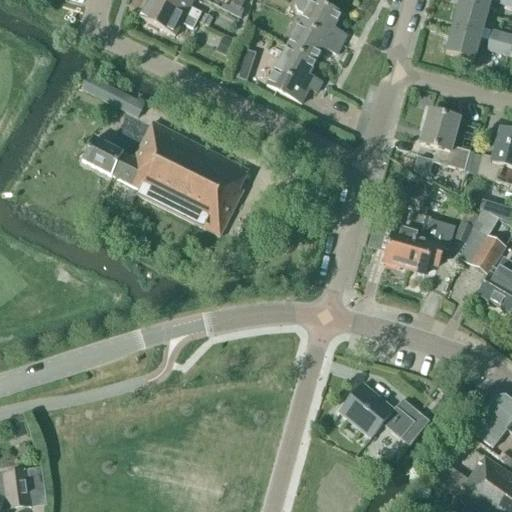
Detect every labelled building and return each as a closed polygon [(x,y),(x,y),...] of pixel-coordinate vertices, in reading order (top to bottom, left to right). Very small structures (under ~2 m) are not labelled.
[(192,32),(196,24),(149,0),(139,21),(174,39),(181,26),(192,32)] [(189,10),(194,0),(149,0),(196,24),(200,16),(189,10)] [(244,0),(236,0),(232,9),(233,9),(242,14),(245,0),(244,0)] [(299,26),(341,48),(345,38),(332,32),(340,17),(312,2),(308,0),(299,0),(295,8),(297,14),(303,18),(299,26)] [(486,18),(490,0),(459,0),(457,10),(486,18)] [(511,0),(499,0),(498,6),(511,9),(511,0)] [(511,39),(482,31),(486,18),(457,10),(451,33),(480,40),(479,42),(488,44),(488,43),(511,49),(511,47),(511,39)] [(204,16),(199,25),(208,30),(212,20),(204,16)] [(336,57),(341,48),(299,26),(287,49),(315,64),(323,50),(336,57)] [(473,64),(479,42),(480,40),(451,33),(445,56),(473,64)] [(227,60),(235,45),(223,39),(215,54),(227,60)] [(508,61),(511,49),(488,43),(488,44),(485,53),(508,61)] [(315,64),(287,49),(266,89),(300,107),(308,91),(315,95),(321,85),(307,79),(315,64)] [(236,71),(233,80),(246,84),(249,75),(236,71)] [(137,122),(145,108),(89,79),(81,94),(137,122)] [(464,173),(469,154),(451,150),(458,122),(429,115),(420,148),(435,152),(432,164),(432,165),(464,173)] [(248,174),(152,125),(133,162),(92,141),(81,164),(137,193),(135,197),(219,239),(242,193),(239,191),(248,174)] [(511,137),(500,134),(493,161),(482,158),(482,159),(473,157),(468,177),(477,179),(511,189),(511,137)] [(417,159),(413,174),(427,183),(432,165),(432,164),(417,159)] [(472,207),(476,193),(465,189),(461,203),(472,207)] [(397,229),(405,199),(389,194),(381,224),(397,229)] [(482,202),(479,212),(501,223),(505,210),(482,202)] [(471,235),(460,262),(484,277),(485,275),(488,277),(476,298),(509,317),(511,311),(511,260),(505,257),(497,271),(496,273),(492,271),(505,251),(487,240),(497,223),(481,215),(472,235),(471,235)] [(419,225),(406,272),(424,277),(427,266),(438,269),(443,251),(447,252),(450,239),(426,232),(429,222),(421,219),(419,225)] [(406,272),(419,225),(411,223),(407,235),(401,233),(400,237),(391,235),(383,265),(406,272)] [(461,225),(454,242),(465,247),(472,230),(461,225)] [(449,375),(452,369),(437,364),(435,370),(449,375)] [(399,442),(403,438),(409,443),(426,422),(402,402),(391,415),(360,389),(337,417),(369,443),(382,427),(399,442)] [(511,403),(505,398),(494,399),(468,433),(492,451),(506,433),(511,437),(511,403)] [(455,501),(466,509),(468,507),(474,511),(511,511),(511,479),(485,460),(469,483),(441,463),(428,482),(455,501)] [(0,511),(15,511),(46,508),(41,470),(0,476),(0,511)] [(464,511),(466,509),(455,501),(446,511),(464,511)]
